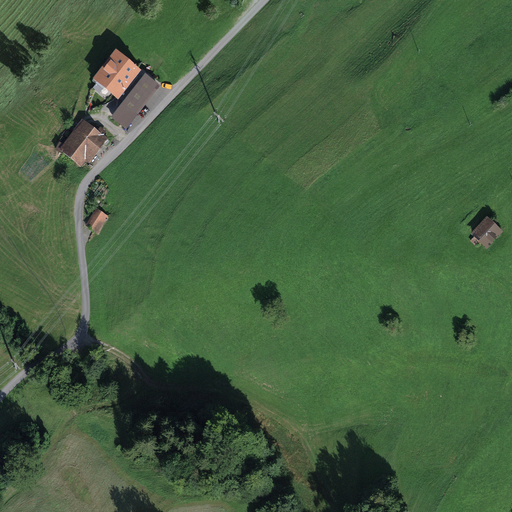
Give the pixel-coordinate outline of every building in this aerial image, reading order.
[(116,51),(93,81),(119,101),(142,71),(116,51)] [(145,74),(111,119),(126,130),(160,85),(145,74)] [(83,119),(58,151),(81,168),(86,161),(90,164),(109,139),(83,119)] [(97,209),(85,226),(94,231),(98,235),(109,218),(97,209)] [(484,219),(469,234),(483,248),(498,232),(484,219)]
